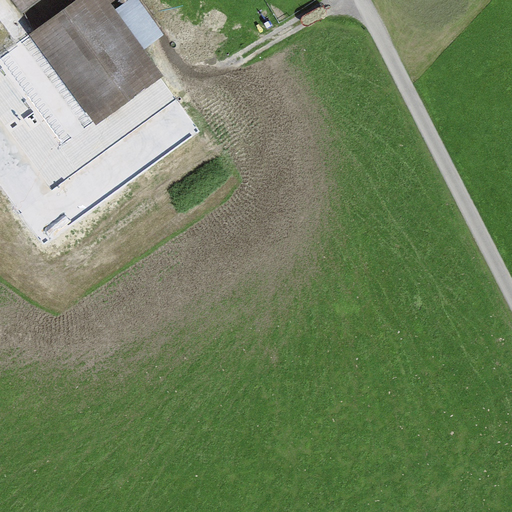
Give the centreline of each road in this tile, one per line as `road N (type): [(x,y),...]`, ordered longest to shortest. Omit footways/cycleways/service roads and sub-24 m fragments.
road 1 (track): [(344,0),(66,161),(38,158),(0,126)]
road 2 (unclassified): [(364,0),(511,288)]
